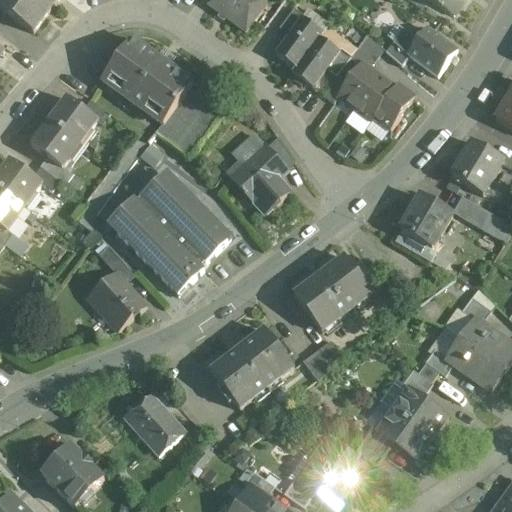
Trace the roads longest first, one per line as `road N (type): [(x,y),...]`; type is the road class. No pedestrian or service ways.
road 1 (residential): [(352,198),(282,107),(208,48),(144,13),(99,15),(0,119)]
road 2 (residential): [(0,421),(46,390),(173,334),(305,242),(352,198)]
road 3 (residential): [(352,198),(442,118),(511,23)]
road 4 (residential): [(511,422),(414,511)]
